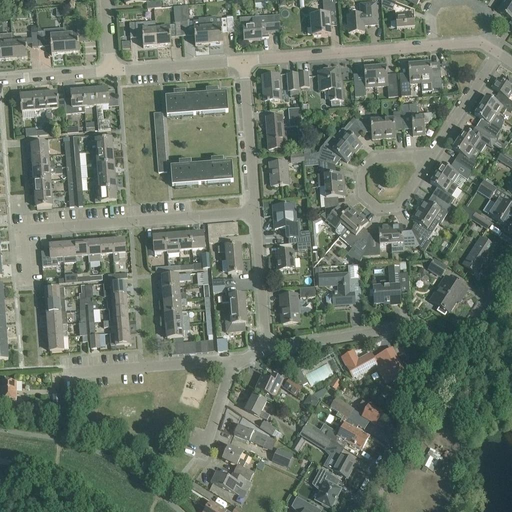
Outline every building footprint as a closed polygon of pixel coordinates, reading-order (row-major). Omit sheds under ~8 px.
[(263,0),(260,0),(254,1),(255,10),(268,9),(266,0),(263,0)] [(324,16),(311,17),(311,27),(312,37),(330,36),(330,28),(337,27),(336,17),(335,4),(337,4),(336,0),(322,0),(323,5),(324,16)] [(413,10),(396,3),(388,0),(380,0),(381,7),(392,11),(393,10),(396,11),(396,18),(395,18),(397,30),(414,29),(413,18),(411,17),(411,15),(413,10)] [(511,0),(504,0),(506,1),(498,12),(511,21),(511,20),(511,0)] [(377,26),(377,16),(376,3),(360,5),(360,13),(362,13),(362,15),(347,16),(348,24),(346,26),(346,30),(348,31),(348,34),(364,33),(364,26),(369,26),(377,26)] [(280,33),(279,23),(278,17),(253,19),(253,18),(239,19),(240,28),(243,28),(244,43),(261,41),(261,39),(268,39),(268,34),(280,33)] [(189,18),(181,18),(181,22),(182,37),(188,37),(188,33),(194,33),(194,36),(195,46),(209,45),(207,19),(206,19),(198,20),(198,22),(189,22),(189,18)] [(207,19),(209,45),(223,44),(222,29),(227,28),(228,33),(234,33),(233,18),(227,18),(227,20),(216,20),(215,18),(207,19)] [(175,26),(155,27),(157,47),(171,46),(170,34),(176,34),(176,38),(182,37),(181,22),(175,22),(175,26)] [(77,34),(64,35),(65,55),(79,53),(78,40),(84,39),(84,42),(90,42),(89,27),(76,28),(77,34)] [(143,48),(157,47),(155,27),(141,28),(143,48)] [(44,33),(37,33),(38,48),(45,47),(45,45),(45,42),(50,42),(51,56),(65,55),(64,35),(58,35),(57,31),(56,30),(44,31),(44,33)] [(26,40),(12,41),(13,61),(27,60),(27,50),(26,46),(26,45),(32,44),(32,48),(38,48),(37,33),(31,34),(31,39),(26,40)] [(0,35),(0,61),(13,61),(12,41),(11,35),(0,35)] [(122,51),(130,50),(130,42),(122,43),(122,51)] [(430,64),(419,65),(421,85),(421,94),(432,93),(432,94),(442,93),(440,70),(439,70),(439,65),(431,66),(430,64)] [(410,85),(421,85),(419,65),(408,66),(409,80),(400,80),(401,98),(411,97),(410,85)] [(386,67),(375,68),(376,88),(387,87),(388,99),(398,98),(396,81),(387,81),(386,67)] [(371,88),(376,88),(375,68),(363,69),(364,83),(354,84),(355,98),(364,97),(364,93),(371,92),(371,88)] [(330,103),(331,103),(331,107),(339,107),(339,102),(343,102),(342,80),(336,81),(335,71),(318,73),(319,93),(329,92),(330,103)] [(299,89),(298,74),(287,75),(288,92),(290,92),(290,96),(299,96),(299,89)] [(298,74),(299,89),(309,88),(308,74),(298,74)] [(280,101),(279,86),(279,76),(263,77),(264,102),(280,101)] [(491,89),(500,95),(508,100),(511,93),(511,80),(510,80),(507,85),(498,79),(491,89)] [(206,94),(198,95),(199,105),(194,105),(195,115),(228,112),(226,93),(218,93),(218,88),(210,89),(205,89),(206,94)] [(94,90),(96,107),(98,132),(110,131),(110,120),(104,121),(103,107),(111,106),(111,108),(116,108),(115,106),(118,106),(118,101),(108,102),(107,89),(94,90)] [(84,108),(96,107),(94,90),(82,91),(84,114),(85,114),(84,108)] [(64,101),(65,116),(84,114),(82,91),(71,92),(71,100),(64,101)] [(167,117),(195,115),(194,105),(199,105),(198,95),(186,96),(186,91),(173,92),(174,97),(165,97),(167,117)] [(57,93),(44,94),(45,111),(46,111),(47,121),(52,120),(51,111),(59,110),(60,116),(65,116),(64,101),(57,101),(57,93)] [(32,95),(33,112),(39,112),(40,114),(45,114),(45,111),(44,94),(32,95)] [(21,113),(33,112),(32,95),(20,96),(21,113)] [(511,112),(511,102),(508,100),(500,95),(495,102),(486,97),(480,106),(497,117),(500,112),(503,114),(506,110),(511,113),(511,112)] [(410,106),(401,106),(402,113),(403,128),(412,127),(412,130),(413,137),(425,136),(424,125),(428,125),(431,119),(431,115),(422,115),(423,117),(417,118),(417,114),(416,105),(413,105),(410,106)] [(483,127),(481,131),(496,141),(498,142),(504,122),(497,117),(480,106),(474,116),(483,121),(482,122),(483,127)] [(300,109),(288,110),(289,126),(282,126),(282,118),(266,119),(268,151),(284,149),(283,129),(289,128),(289,129),(302,128),(300,109)] [(394,129),(403,128),(402,113),(393,114),(394,120),(382,121),(383,140),(395,139),(394,129)] [(158,174),(167,173),(162,114),(154,114),(158,174)] [(342,130),(335,138),(340,143),(354,155),(362,146),(356,141),(354,139),(361,131),(356,121),(353,119),(349,123),(352,126),(346,132),(344,130),(342,130)] [(372,141),(383,140),(382,121),(370,122),(370,120),(356,121),(361,131),(371,131),(372,141)] [(86,134),(95,133),(94,123),(85,124),(86,134)] [(26,138),(36,137),(35,132),(35,129),(25,130),(26,138)] [(458,140),(474,151),(480,154),(486,145),(491,148),(496,141),(481,131),(476,139),(464,131),(458,140)] [(97,153),(112,152),(111,135),(90,137),(91,142),(96,142),(97,153)] [(347,164),(354,155),(335,138),(332,135),(324,144),(318,160),(330,164),(337,156),(347,164)] [(471,156),(474,151),(458,140),(452,150),(459,154),(454,162),(472,173),(480,162),(471,156)] [(47,145),(31,146),(32,159),(48,157),(47,145)] [(97,153),(98,166),(113,164),(112,152),(97,153)] [(511,169),(511,161),(501,154),(497,161),(511,170),(511,169)] [(291,158),(291,165),(304,164),(304,156),(291,158)] [(32,159),(33,171),(54,169),(54,162),(48,163),(48,157),(32,159)] [(233,182),(232,164),(232,162),(223,163),(223,158),(211,159),(211,164),(204,165),(204,174),(199,175),(200,184),(233,182)] [(330,165),(330,164),(318,160),(320,176),(318,176),(319,188),(324,188),(344,186),(343,174),(331,175),(330,165)] [(204,174),(204,165),(191,166),(191,161),(178,162),(179,167),(170,167),(172,186),(200,184),(199,175),(204,174)] [(467,181),(472,173),(454,162),(449,169),(442,165),(436,174),(453,185),(452,185),(457,188),(460,190),(466,180),(467,181)] [(273,187),(280,187),(288,186),(286,163),(269,165),(270,172),(272,172),(273,187)] [(98,166),(99,178),(114,177),(113,164),(98,166)] [(55,175),(54,169),(33,171),(34,183),(50,182),(49,175),(55,175)] [(442,191),(437,199),(451,208),(456,211),(457,209),(450,205),(454,199),(451,197),(457,188),(452,185),(453,185),(436,174),(430,184),(442,191)] [(99,178),(100,190),(115,189),(114,177),(99,178)] [(489,201),(497,190),(483,181),(476,193),(489,201)] [(34,183),(35,195),(51,194),(50,182),(34,183)] [(325,199),(324,200),(325,209),(325,214),(336,208),(335,199),(338,198),(345,198),(344,186),(324,188),(325,199)] [(115,189),(100,190),(100,197),(94,197),(95,204),(116,202),(115,189)] [(52,207),(51,194),(35,195),(36,208),(52,207)] [(451,208),(437,199),(432,206),(424,200),(417,211),(438,224),(440,225),(449,211),(451,208)] [(511,223),(511,207),(510,207),(498,199),(487,217),(509,230),(511,223)] [(287,239),(297,238),(299,238),(298,221),(293,221),(292,206),(276,207),(276,216),(274,216),(275,230),(287,229),(287,239)] [(336,208),(325,214),(320,216),(336,231),(335,232),(335,234),(338,236),(340,236),(341,235),(342,235),(347,229),(359,215),(350,208),(343,215),(336,208)] [(427,241),(438,224),(417,211),(411,220),(419,226),(413,236),(412,236),(418,248),(420,252),(424,254),(430,244),(427,241)] [(491,224),(478,216),(475,214),(471,220),(474,222),(474,223),(486,231),(491,224)] [(342,235),(340,238),(344,242),(352,249),(347,256),(354,262),(358,266),(361,258),(369,237),(363,235),(365,230),(363,229),(368,223),(359,215),(347,229),(342,235)] [(320,218),(310,223),(312,249),(317,248),(317,245),(317,243),(316,243),(316,241),(317,241),(317,239),(316,239),(316,234),(317,234),(316,232),(315,230),(316,230),(316,228),(315,228),(315,225),(316,226),(318,225),(317,224),(319,223),(319,224),(321,223),(321,222),(322,222),(320,218)] [(402,225),(390,226),(391,245),(392,254),(397,254),(399,251),(399,249),(418,248),(412,236),(402,236),(402,225)] [(369,237),(361,258),(380,257),(379,246),(391,245),(390,226),(378,227),(379,238),(369,237)] [(190,235),(191,250),(204,249),(203,234),(190,235)] [(178,236),(179,251),(191,250),(190,235),(178,236)] [(165,237),(166,252),(167,252),(167,256),(179,255),(179,251),(178,236),(165,237)] [(161,253),(166,252),(165,237),(153,238),(154,257),(161,257),(161,253)] [(494,247),(486,242),(481,239),(464,266),(476,274),(484,261),(485,262),(494,247)] [(111,241),(112,255),(113,255),(113,263),(119,263),(118,254),(125,254),(124,240),(111,241)] [(111,241),(99,242),(100,256),(112,255),(111,241)] [(100,263),(100,256),(99,242),(86,243),(87,257),(88,264),(100,263)] [(82,257),(87,257),(86,243),(74,244),(75,264),(82,264),(82,257)] [(74,244),(61,245),(63,264),(64,264),(64,265),(75,264),(74,244)] [(311,244),(310,244),(297,245),(297,252),(311,251),(311,244)] [(58,264),(63,264),(61,245),(49,246),(51,268),(58,267),(58,264)] [(226,261),(241,260),(240,246),(218,248),(218,254),(226,253),(226,261)] [(278,271),(288,270),(294,270),(293,252),(277,253),(278,271)] [(211,269),(209,254),(201,255),(203,270),(211,269)] [(241,260),(226,261),(227,275),(242,274),(241,260)] [(441,278),(446,269),(434,261),(428,270),(441,278)] [(400,305),(400,295),(410,294),(407,263),(396,264),(397,275),(394,276),(395,284),(392,284),(390,286),(373,288),(374,305),(391,304),(391,306),(400,305)] [(348,275),(318,277),(319,287),(340,286),(341,295),(332,296),(328,296),(326,298),(326,304),(329,306),(333,306),(355,304),(354,300),(361,300),(361,301),(361,291),(360,281),(359,267),(352,267),(348,267),(348,275)] [(98,277),(89,278),(90,283),(102,282),(101,271),(97,272),(98,277)] [(90,283),(89,278),(89,274),(77,275),(77,279),(78,284),(90,283)] [(203,284),(203,287),(208,287),(207,274),(200,275),(201,284),(203,284)] [(163,290),(179,289),(178,283),(190,282),(190,275),(162,277),(163,290)] [(466,291),(458,285),(446,278),(430,302),(448,314),(459,297),(461,298),(466,291)] [(104,298),(106,298),(126,297),(125,284),(103,285),(104,298)] [(85,300),(92,299),(92,294),(91,295),(90,286),(84,287),(85,300)] [(46,303),(65,302),(63,289),(45,290),(46,303)] [(163,290),(164,303),(186,301),(186,295),(179,295),(179,289),(163,290)] [(300,300),(315,298),(314,289),(299,290),(300,300)] [(222,298),(221,298),(222,304),(230,303),(230,311),(245,310),(244,296),(234,297),(226,297),(222,298)] [(299,324),(298,314),(297,296),(280,297),(282,325),(299,324)] [(107,310),(126,308),(126,297),(106,298),(107,310)] [(165,315),(181,314),(180,308),(187,307),(186,301),(164,303),(165,315)] [(47,315),(65,313),(65,302),(46,303),(47,315)] [(110,322),(127,321),(126,308),(107,310),(107,311),(109,311),(110,322)] [(245,310),(230,311),(224,312),(226,332),(245,330),(245,325),(244,325),(244,324),(246,324),(245,310)] [(61,327),(66,326),(65,313),(47,315),(48,327),(61,326),(61,327)] [(166,327),(189,325),(189,319),(181,320),(181,314),(165,315),(166,327)] [(115,334),(128,333),(127,321),(110,322),(110,323),(103,323),(104,329),(114,328),(115,334)] [(189,325),(166,327),(167,340),(191,338),(191,332),(190,332),(189,325)] [(67,338),(66,326),(61,327),(61,326),(48,327),(49,340),(62,339),(67,338)] [(129,346),(128,333),(115,334),(110,335),(111,347),(129,346)] [(99,336),(95,336),(90,336),(91,349),(100,348),(99,336)] [(62,339),(49,340),(50,353),(63,351),(62,339)] [(227,340),(217,341),(218,353),(228,352),(227,340)] [(7,348),(0,348),(0,360),(8,360),(7,348)] [(377,366),(382,375),(387,384),(393,381),(393,382),(395,381),(395,380),(405,374),(392,350),(379,356),(379,357),(374,360),(371,354),(360,360),(360,359),(357,360),(353,352),(342,359),(347,367),(353,378),(377,366)] [(310,386),(334,376),(329,363),(305,373),(310,386)] [(307,384),(304,378),(299,370),(293,373),(301,387),(307,384)] [(257,384),(255,386),(257,389),(256,390),(265,394),(266,395),(265,398),(271,402),(273,402),(274,399),(275,400),(276,398),(281,388),(296,398),(302,390),(284,378),(282,380),(279,379),(271,375),(269,381),(262,377),(259,383),(257,384)] [(335,379),(329,387),(335,391),(341,383),(335,379)] [(0,381),(0,398),(16,399),(16,382),(0,381)] [(326,392),(325,389),(312,397),(317,400),(322,399),(326,392)] [(60,395),(52,396),(54,414),(62,413),(60,395)] [(266,403),(262,401),(253,396),(245,411),(258,418),(259,417),(267,421),(269,416),(261,412),(266,403)] [(354,411),(336,399),(335,401),(332,398),(327,406),(330,408),(330,409),(340,415),(348,420),(354,411)] [(382,413),(373,408),(362,402),(359,408),(365,412),(362,418),(375,425),(382,413)] [(272,437),(276,432),(276,431),(264,423),(260,429),(272,437)] [(320,432),(318,435),(330,443),(331,442),(344,451),(348,444),(353,446),(361,451),(368,438),(360,433),(356,431),(349,428),(344,425),(339,434),(324,425),(320,432)] [(238,426),(234,436),(243,440),(262,448),(271,452),(275,441),(267,437),(247,430),(238,426)] [(325,452),(330,443),(318,435),(312,431),(312,430),(306,426),(299,436),(325,452)] [(276,432),(272,437),(278,441),(281,436),(276,432)] [(290,450),(297,454),(300,451),(305,443),(297,438),(290,450)] [(234,474),(250,482),(254,474),(243,469),(248,458),(242,455),(242,454),(229,447),(228,449),(225,449),(224,452),(225,454),(222,460),(236,467),(236,466),(237,466),(234,474)] [(273,462),(272,463),(287,469),(287,468),(292,457),(278,450),(276,454),(273,462)] [(426,451),(421,462),(431,467),(436,456),(426,451)] [(355,464),(341,456),(333,471),(347,479),(355,464)] [(339,481),(320,471),(312,487),(320,492),(315,501),(322,505),(321,506),(328,509),(328,508),(331,510),(341,491),(335,488),(339,481)] [(250,482),(234,474),(233,474),(230,480),(216,473),(211,484),(233,494),(235,489),(247,494),(252,484),(250,483),(250,482)] [(317,511),(318,510),(297,499),(296,498),(291,508),(295,511),(317,511)] [(224,511),(210,503),(204,511),(224,511)]
